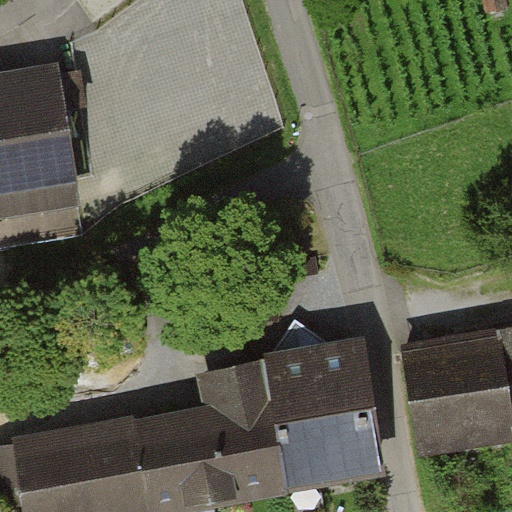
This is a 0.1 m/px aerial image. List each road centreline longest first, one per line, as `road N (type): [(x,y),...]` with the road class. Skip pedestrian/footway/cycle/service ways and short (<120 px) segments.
road 1 (residential): [(284,0),(367,306),(406,511)]
road 2 (unknown): [(170,347),(173,258),(183,232),(240,196),(329,158)]
